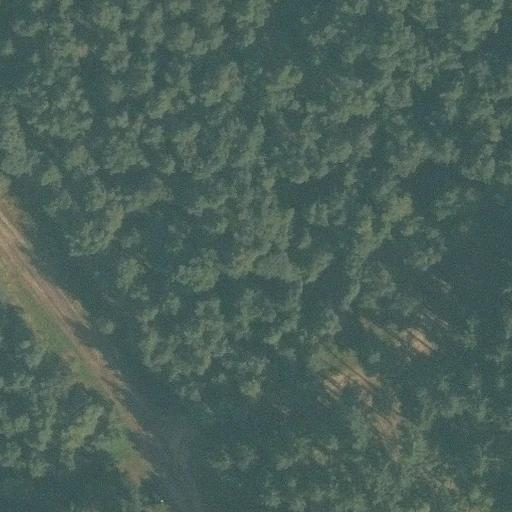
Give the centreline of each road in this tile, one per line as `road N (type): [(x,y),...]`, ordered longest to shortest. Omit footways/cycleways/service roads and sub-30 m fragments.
road 1 (track): [(76,511),(190,430),(309,394),(400,354),(511,228)]
road 2 (track): [(177,511),(0,230)]
